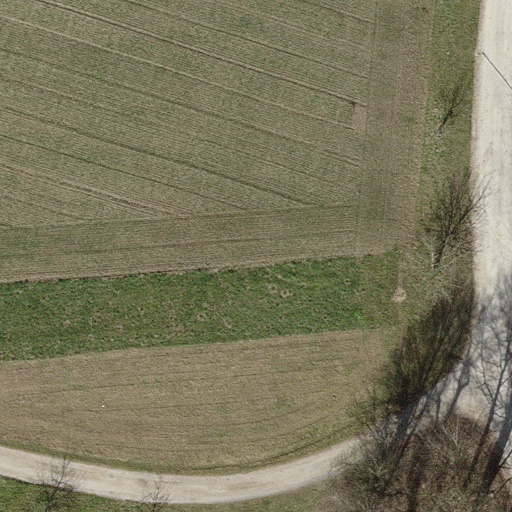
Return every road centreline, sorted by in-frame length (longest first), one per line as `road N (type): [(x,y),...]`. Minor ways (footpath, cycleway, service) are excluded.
road 1 (track): [(511,314),(470,382),(316,471),(236,492),(122,488),(0,460)]
road 2 (track): [(511,387),(492,181),(506,0)]
